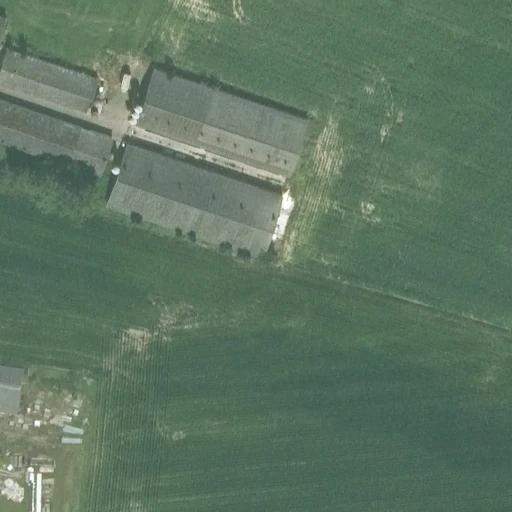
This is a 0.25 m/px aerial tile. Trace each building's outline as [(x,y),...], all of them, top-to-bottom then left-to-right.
[(79,82),(69,111),(131,133),(141,104),(79,82)] [(0,137),(94,164),(104,127),(0,97),(0,137)] [(258,248),(277,186),(121,137),(101,200),(258,248)] [(34,162),(28,189),(42,192),(48,165),(34,162)] [(23,375),(0,371),(0,418),(16,421),(23,375)] [(45,511),(46,485),(24,485),(23,511),(45,511)]
